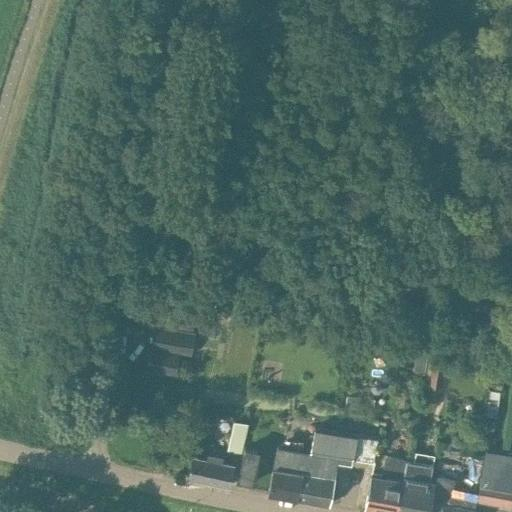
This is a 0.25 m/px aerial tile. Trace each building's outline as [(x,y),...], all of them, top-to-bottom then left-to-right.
[(190,353),(193,333),(153,326),(150,346),(146,368),(174,372),(177,351),(190,353)] [(427,352),(428,346),(405,341),(403,357),(413,359),(412,369),(424,371),(427,353),(427,352)] [(424,371),(422,384),(441,387),(446,357),(446,355),(448,346),(429,343),(428,346),(427,352),(427,353),(424,371)] [(492,389),(489,414),(495,414),(498,390),(492,389)] [(372,401),(345,396),(343,408),(370,413),(372,401)] [(241,454),(243,447),(248,423),(232,420),(226,451),(241,454)] [(308,450),(300,499),(329,505),(339,455),(370,461),(375,437),(313,425),(308,450)] [(440,455),(457,457),(459,443),(442,440),(440,455)] [(300,499),(308,450),(276,444),(267,493),(300,499)] [(249,483),(255,450),(243,447),(237,481),(249,483)] [(511,495),(511,453),(501,452),(485,449),(475,499),(507,506),(509,495),(511,495)] [(221,460),(223,455),(207,451),(206,456),(192,453),(187,477),(227,486),(232,462),(221,460)] [(372,511),(396,511),(407,459),(385,455),(383,471),(386,471),(385,475),(371,473),(364,511),(372,511)] [(407,459),(396,511),(427,511),(431,498),(430,497),(430,498),(426,497),(432,463),(407,459)] [(472,511),(473,506),(461,504),(462,497),(450,494),(453,478),(435,475),(433,484),(433,501),(442,503),(440,511),(472,511)]
